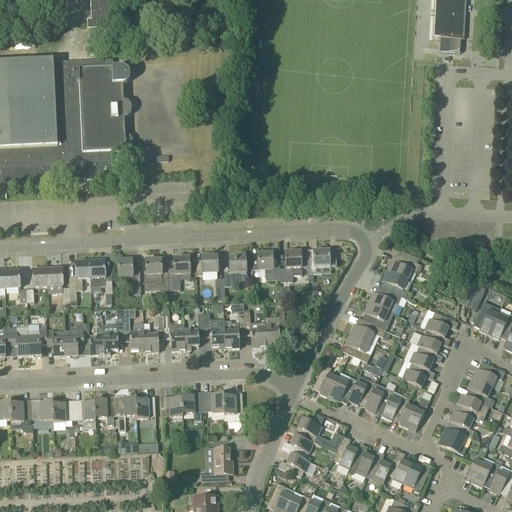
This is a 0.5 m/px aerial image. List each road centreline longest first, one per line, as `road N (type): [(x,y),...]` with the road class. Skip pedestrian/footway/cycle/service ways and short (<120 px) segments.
road 1 (residential): [(291,396),(364,261),(365,241),(355,232),(0,247)]
road 2 (residential): [(291,396),(252,372),(0,385)]
road 3 (residential): [(511,367),(463,353),(419,451)]
road 4 (residential): [(246,511),(291,396)]
road 5 (residential): [(306,404),(419,451)]
